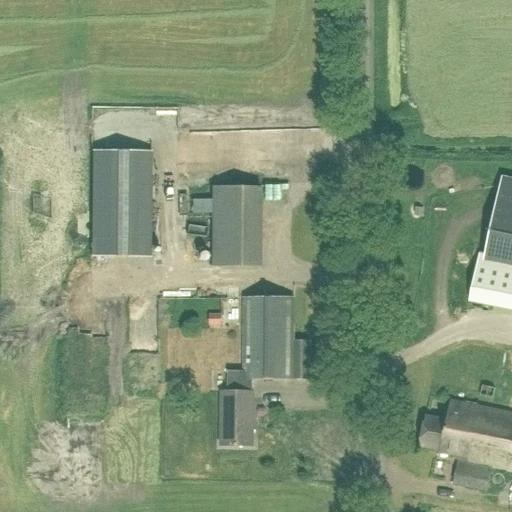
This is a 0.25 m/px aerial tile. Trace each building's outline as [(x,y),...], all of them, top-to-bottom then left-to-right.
[(92,151),(91,256),(148,256),(149,152),(92,151)] [(511,257),(511,183),(502,181),(487,252),(511,257)] [(211,188),(211,202),(187,201),(187,219),(210,220),(210,267),(259,268),(260,187),(211,188)] [(511,261),(479,255),(470,301),(511,309),(511,261)] [(208,287),(208,325),(239,325),(240,286),(208,287)] [(293,298),(244,298),(244,371),(227,372),(227,393),(221,393),(220,446),(253,446),(254,393),(253,393),(253,381),(310,381),(310,341),(293,341),(293,298)] [(458,461),(454,485),(487,491),(491,467),(506,470),(506,473),(511,474),(511,414),(451,403),(447,422),(425,417),(419,448),(454,455),(453,460),(458,461)]
